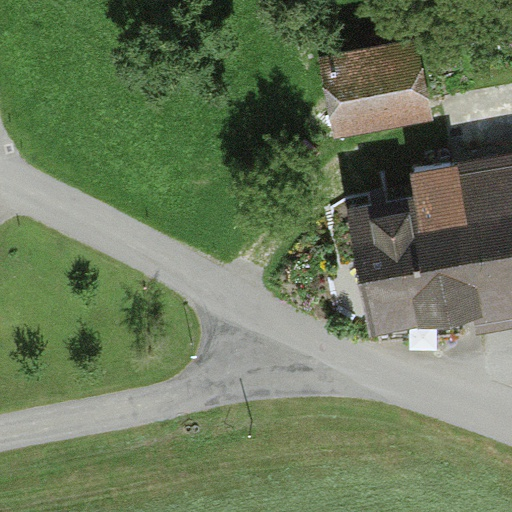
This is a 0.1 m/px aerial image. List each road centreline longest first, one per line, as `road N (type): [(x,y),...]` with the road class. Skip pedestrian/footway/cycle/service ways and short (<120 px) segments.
road 1 (track): [(228,291),(324,177),(411,138),(511,114)]
road 2 (unclassified): [(297,326),(0,178)]
road 3 (unclassified): [(0,435),(200,394),(273,368),(297,326)]
road 4 (unclassified): [(511,419),(297,326)]
